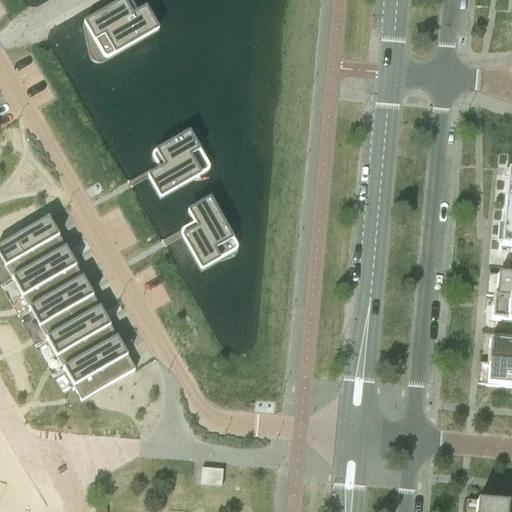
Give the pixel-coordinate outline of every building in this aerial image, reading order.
[(122,3),(85,25),(94,42),(104,36),(114,55),(136,43),(157,31),(145,10),(131,18),(122,3)] [(164,168),(147,178),(160,199),(177,189),(199,176),(188,158),(197,152),(188,136),(156,154),(164,168)] [(511,177),(506,177),(504,199),(499,252),(511,253),(511,177)] [(197,230),(183,238),(201,270),(218,261),(212,251),(231,240),(218,219),(219,219),(209,201),(188,213),(197,230)] [(47,221),(0,247),(0,263),(4,271),(11,267),(17,277),(10,281),(11,282),(65,252),(47,221)] [(65,252),(11,282),(21,300),(28,297),(34,307),(28,311),(28,312),(82,281),(65,252)] [(511,301),(511,279),(494,277),(492,300),(511,301)] [(82,281),(28,312),(39,330),(45,326),(52,337),(45,341),(45,342),(99,311),(82,281)] [(511,324),(511,301),(492,300),(490,323),(511,324)] [(99,311),(45,342),(56,360),(63,356),(69,367),(62,371),(62,372),(116,341),(99,311)] [(116,341),(62,372),(73,390),(80,386),(86,397),(79,401),(80,403),(134,372),(116,341)] [(511,344),(488,342),(486,365),(511,367),(511,344)] [(511,390),(511,367),(486,365),(484,388),(511,390)] [(199,487),(199,488),(220,489),(222,472),(221,472),(201,470),(199,487)] [(511,511),(511,506),(474,503),(473,511),(511,511)]
